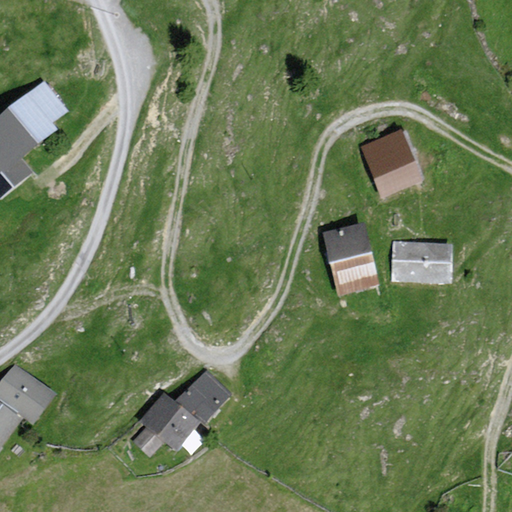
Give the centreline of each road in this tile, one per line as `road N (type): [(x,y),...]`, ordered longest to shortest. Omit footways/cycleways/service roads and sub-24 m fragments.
road 1 (track): [(209,0),(215,31),(155,286),(175,303),(195,342),(216,355),(245,342),(276,301),(325,140),(348,117),(389,108),(429,118),(511,168)]
road 2 (unclassified): [(0,357),(52,319),(101,216),(130,103),(97,0)]
road 3 (track): [(511,370),(487,433),(482,511)]
